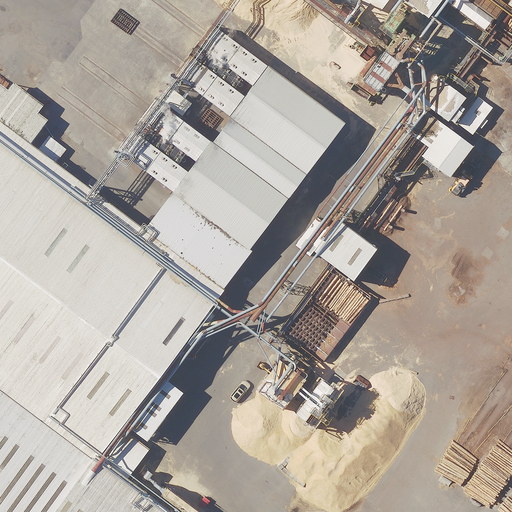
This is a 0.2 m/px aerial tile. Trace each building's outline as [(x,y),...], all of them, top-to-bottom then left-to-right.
[(414,0),(369,0),(398,21),(414,0)] [(499,24),(470,0),(464,0),(457,9),(489,36),(499,24)] [(409,71),(383,53),(358,88),(384,106),(409,71)] [(321,135),(244,77),(149,202),(226,260),(321,135)] [(473,103),(438,77),(421,100),(455,127),(473,103)] [(481,150),(431,113),(413,138),(432,151),(425,161),(457,184),(481,150)] [(0,152),(0,410),(77,469),(202,305),(0,152)] [(385,252),(344,224),(321,256),(362,285),(385,252)] [(134,511),(77,469),(0,410),(0,511),(134,511)]
